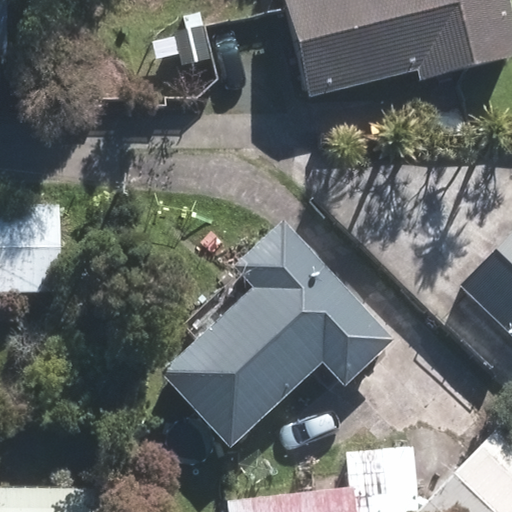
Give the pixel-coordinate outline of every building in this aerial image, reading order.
[(493,62),(478,0),(300,0),(271,7),(293,96),(402,70),(405,83),(493,62)] [(47,219),(0,219),(0,291),(47,291),(47,219)] [(511,242),(509,240),(462,290),(510,335),(511,333),(511,242)] [(365,348),(267,243),(231,277),(248,296),(154,383),(211,444),(303,360),(326,385),(365,348)] [(511,511),(511,464),(487,441),(419,511),(511,511)] [(80,511),(81,503),(0,501),(0,511),(80,511)] [(333,511),(333,503),(246,511),(333,511)]
